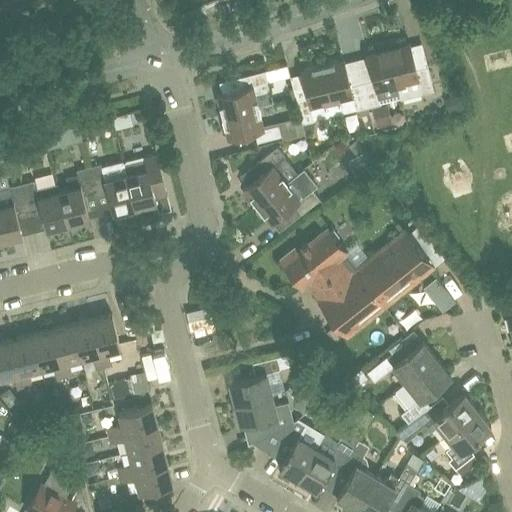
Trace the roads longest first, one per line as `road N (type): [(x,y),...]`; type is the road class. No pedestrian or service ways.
road 1 (residential): [(169,281),(202,218),(163,59)]
road 2 (tertiary): [(163,59),(344,0)]
road 3 (residential): [(208,467),(169,281)]
road 4 (residential): [(0,290),(117,257),(169,281)]
road 5 (tertiary): [(0,98),(163,59)]
